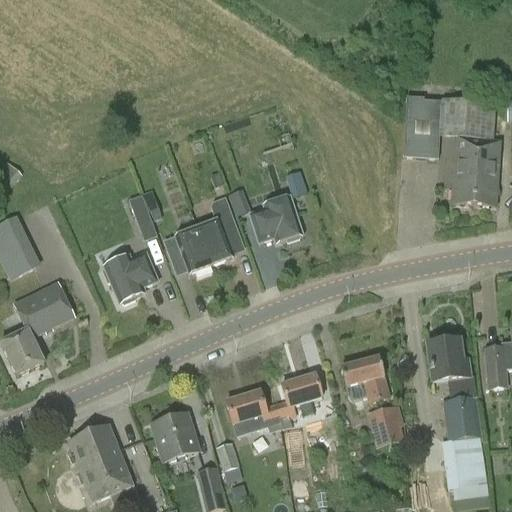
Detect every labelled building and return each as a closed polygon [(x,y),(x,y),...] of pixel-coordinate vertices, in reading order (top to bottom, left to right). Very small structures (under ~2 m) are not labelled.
[(403,162),(438,163),(439,142),(441,107),(430,106),(423,106),(424,103),(406,102),(403,162)] [(455,143),(452,176),(497,179),(500,147),(493,146),(493,145),(455,143)] [(0,204),(22,179),(6,165),(0,171),(0,204)] [(290,200),(305,196),(299,174),(284,178),(290,200)] [(497,179),(452,176),(450,208),(495,212),(497,179)] [(249,216),(242,194),(227,199),(235,221),(249,216)] [(157,241),(149,218),(142,199),(129,204),(144,245),(157,241)] [(303,240),(291,202),(264,210),(266,215),(250,220),(260,248),(275,243),(277,248),(288,245),(288,247),(301,243),(300,241),(303,240)] [(198,232),(212,270),(235,262),(232,253),(243,249),(227,203),(215,207),(213,211),(216,219),(211,228),(198,232)] [(41,270),(17,220),(0,227),(0,265),(9,285),(41,270)] [(212,270),(198,232),(196,233),(195,230),(179,236),(180,239),(175,241),(176,242),(164,246),(175,274),(186,270),(189,279),(193,277),(196,284),(211,278),(209,271),(212,270)] [(146,258),(131,265),(129,261),(104,272),(105,274),(102,275),(108,288),(110,287),(119,308),(122,307),(123,310),(136,304),(135,302),(145,297),(143,292),(158,286),(146,258)] [(14,307),(27,334),(0,347),(16,381),(43,368),(31,343),(44,337),(45,340),(53,336),(52,333),(74,323),(58,287),(14,307)] [(467,366),(462,366),(459,345),(427,350),(431,383),(444,381),(447,406),(443,406),(449,446),(440,447),(447,495),(452,494),(454,506),(489,500),(480,442),(480,441),(475,402),(476,402),(473,381),(469,382),(467,366)] [(511,350),(502,351),(485,353),(489,394),(506,393),(504,375),(511,374),(511,350)] [(340,373),(346,393),(347,393),(349,402),(353,404),(367,401),(369,408),(390,403),(380,363),(340,373)] [(282,391),(287,408),(277,411),(284,434),(282,434),(283,441),(286,451),(304,446),(300,433),(292,435),(291,431),(293,431),(290,423),(296,422),(293,413),(323,403),(316,380),(282,391)] [(277,411),(266,414),(261,397),(227,408),(234,431),(263,421),(266,431),(274,429),(276,436),(281,435),(283,441),(282,434),(284,434),(277,411)] [(398,410),(366,418),(375,453),(403,446),(399,430),(403,429),(398,410)] [(200,457),(188,420),(153,430),(164,468),(200,457)] [(93,508),(109,502),(113,511),(118,511),(137,505),(133,493),(134,492),(110,432),(69,448),(93,508)] [(129,470),(148,465),(143,445),(124,450),(129,470)] [(223,476),(238,472),(232,448),(216,452),(223,476)] [(311,468),(313,487),(324,486),(322,467),(311,468)] [(204,511),(225,511),(216,472),(196,477),(204,511)]
